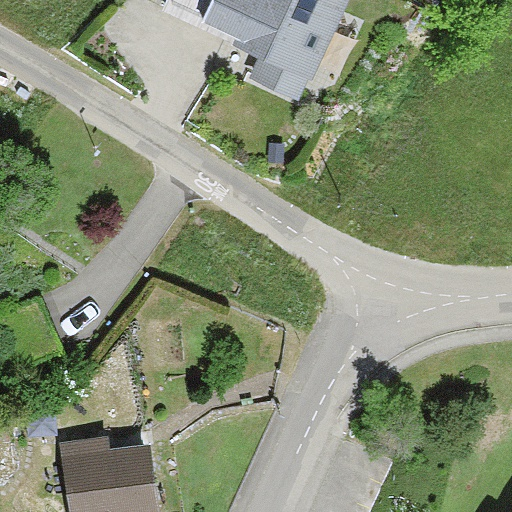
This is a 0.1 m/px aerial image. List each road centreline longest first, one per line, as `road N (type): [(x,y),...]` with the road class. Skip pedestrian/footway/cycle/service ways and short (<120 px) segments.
road 1 (unclassified): [(0,54),(301,236),(383,301)]
road 2 (residential): [(383,301),(319,406),(271,511)]
road 3 (residential): [(511,294),(383,301)]
